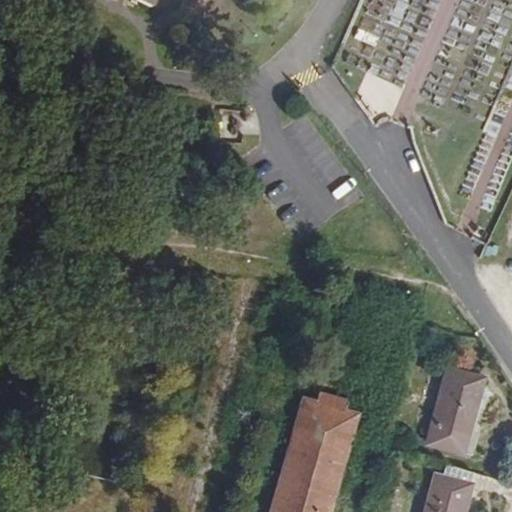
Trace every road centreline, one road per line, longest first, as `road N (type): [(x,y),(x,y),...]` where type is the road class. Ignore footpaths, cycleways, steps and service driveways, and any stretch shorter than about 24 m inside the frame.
road 1 (residential): [(511,353),(290,55)]
road 2 (residential): [(76,63),(241,88),(290,55)]
